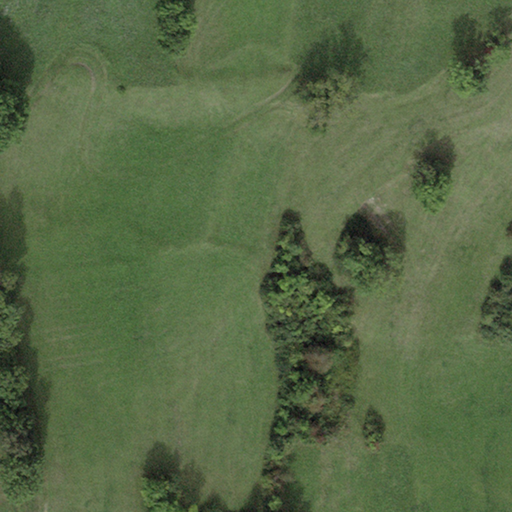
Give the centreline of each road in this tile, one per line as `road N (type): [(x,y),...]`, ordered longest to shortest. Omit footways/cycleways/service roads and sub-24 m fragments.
road 1 (track): [(40,511),(0,253)]
road 2 (track): [(0,131),(37,60),(66,50),(96,63),(99,86),(76,165)]
